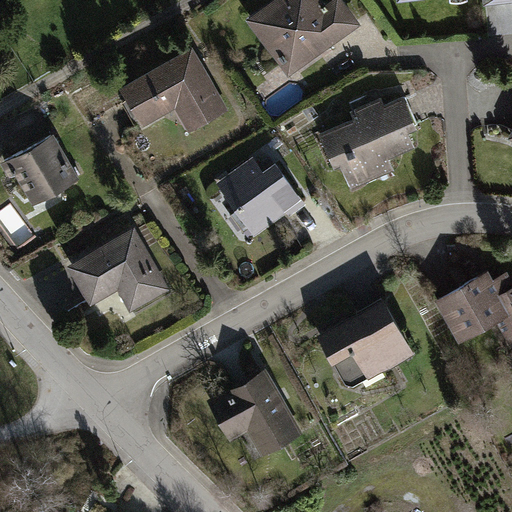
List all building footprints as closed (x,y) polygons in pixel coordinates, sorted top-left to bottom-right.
[(314,0),(282,0),(246,27),(285,80),(356,29),(336,2),(323,11),(314,0)] [(511,0),(394,0),(395,5),(442,0),(482,0),(483,9),(511,5),(511,0)] [(192,53),(124,91),(143,125),(176,106),(187,126),(222,107),(192,53)] [(350,115),(354,122),(315,141),(331,175),(338,172),(348,194),(391,174),(386,164),(412,152),(407,142),(419,136),(403,103),(382,113),(376,103),(350,115)] [(51,130),(2,160),(9,172),(14,169),(34,202),(78,175),(51,130)] [(256,235),(301,204),(275,167),(262,175),(250,159),(218,181),(256,235)] [(134,225),(68,261),(90,300),(118,285),(130,307),(168,286),(134,225)] [(479,276),(432,301),(458,348),(492,330),(502,350),(511,344),(511,284),(510,286),(504,275),(484,286),(479,276)] [(381,300),(314,339),(346,393),(413,354),(381,300)] [(301,432),(264,364),(228,384),(231,389),(210,401),(231,440),(249,430),(262,453),(301,432)]
